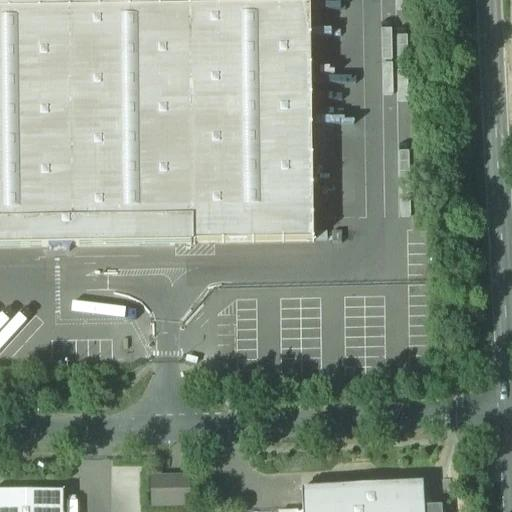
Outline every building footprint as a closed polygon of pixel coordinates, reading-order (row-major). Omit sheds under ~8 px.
[(0,0),(0,13),(8,14),(8,13),(10,13),(11,14),(39,13),(39,12),(40,12),(41,13),(68,13),(69,12),(70,12),(71,13),(98,12),(99,12),(101,12),(129,12),(129,11),(130,11),(131,12),(159,12),(159,11),(160,11),(161,11),(189,11),(189,10),(191,10),(191,11),(219,11),(219,10),(221,10),(221,11),(249,10),(249,9),(250,9),(251,10),(279,10),(279,9),(281,9),(281,10),(309,9),(310,9),(309,0),(0,0)] [(71,13),(70,12),(69,12),(68,13),(41,13),(40,12),(39,12),(39,13),(11,14),(10,13),(8,13),(8,14),(0,13),(0,250),(49,250),(52,255),(61,249),(70,254),(72,249),(195,247),(195,245),(222,245),(222,246),(224,246),(224,245),(252,245),(254,245),(282,244),(282,245),(284,245),(284,244),(312,244),(312,245),(314,245),(314,243),(313,243),(313,221),(314,221),(313,219),(312,191),(313,190),(313,189),(312,189),(312,161),(313,161),(313,159),(312,159),(312,131),(312,129),(311,129),(311,100),(312,100),(312,99),(311,99),(311,71),(311,70),(311,69),(310,41),(311,40),(311,39),(310,39),(310,11),(311,11),(311,9),(310,9),(309,9),(281,10),(281,9),(279,9),(279,10),(251,10),(250,9),(249,9),(249,10),(221,11),(221,10),(219,10),(219,11),(191,11),(191,10),(189,10),(189,11),(161,11),(160,11),(159,11),(159,12),(131,12),(130,11),(129,11),(129,12),(101,12),(99,12),(98,12),(71,13)] [(190,507),(190,481),(163,481),(163,492),(151,492),(151,508),(190,507)] [(423,485),(301,491),(302,511),(441,511),(442,509),(424,510),(423,485)] [(62,511),(62,494),(0,494),(0,511),(62,511)]
